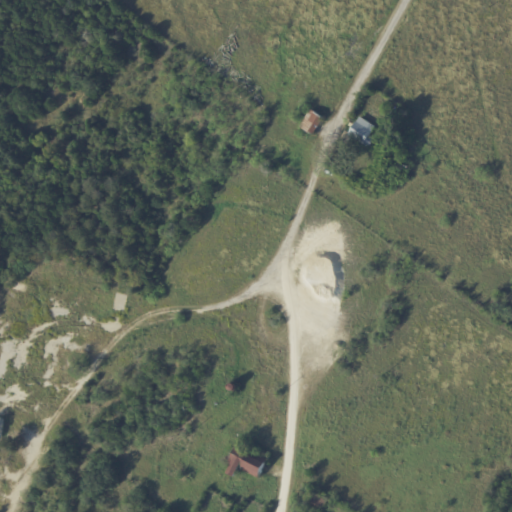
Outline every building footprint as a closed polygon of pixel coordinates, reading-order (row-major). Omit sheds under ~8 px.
[(326,117),(316,134),(302,126),(312,109),(326,117)] [(354,128),(358,120),(359,121),(362,116),(377,126),(371,134),(377,137),(371,147),(350,134),(354,128)] [(350,161),(358,165),(357,167),(363,170),(360,175),(355,171),(354,172),(346,168),(350,161)] [(270,459),(259,480),(241,470),(237,477),(229,473),(233,465),(230,463),(241,443),(270,459)] [(313,495),(327,502),(323,509),(309,502),(313,495)]
